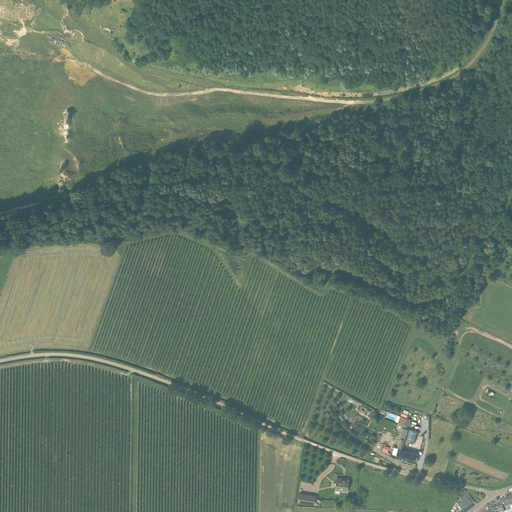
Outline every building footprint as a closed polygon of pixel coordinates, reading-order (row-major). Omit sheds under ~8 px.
[(404,426),(406,418),(400,416),(397,423),(404,426)] [(396,457),(403,459),(404,459),(406,451),(402,450),(405,441),(409,426),(407,426),(406,429),(404,428),(396,457)] [(412,427),(409,426),(405,441),(415,444),(419,431),(411,428),(412,427)] [(406,451),(404,459),(416,463),(419,454),(406,451)] [(343,478),(337,477),(335,489),(347,491),(349,481),(348,481),(342,481),(343,478)] [(316,496),(299,493),(298,502),(314,505),(316,496)] [(463,503),(458,506),(462,511),(471,504),(468,500),(471,499),(468,495),(461,500),(463,503)] [(500,501),(501,505),(503,509),(503,511),(505,511),(509,511),(505,500),(504,499),(504,500),(500,501)]
